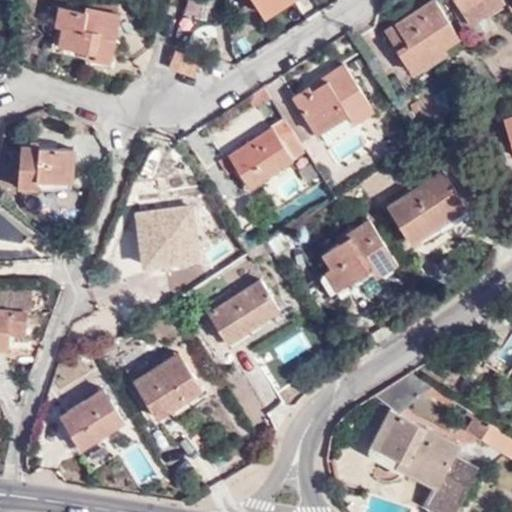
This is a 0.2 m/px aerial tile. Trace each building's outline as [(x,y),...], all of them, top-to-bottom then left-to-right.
[(119,10),(121,0),(89,0),(88,6),(119,10)] [(240,0),(257,24),(296,0),(240,0)] [(446,0),(467,31),(506,7),(501,0),(446,0)] [(119,10),(88,6),(86,5),(84,9),(57,5),(52,23),(61,25),(59,41),(96,47),(94,58),(111,60),(119,10)] [(455,46),(431,10),(386,39),(410,76),(455,46)] [(176,49),(169,69),(198,79),(205,59),(176,49)] [(374,113),(345,66),(295,98),(319,135),(346,117),(354,127),(374,113)] [(511,116),(503,120),(511,146),(511,116)] [(268,185),(310,158),(296,136),(279,147),(270,135),(226,162),(244,187),(262,178),(268,185)] [(85,178),(84,146),(29,145),(28,189),(51,189),(51,177),(85,178)] [(471,220),(441,175),(388,209),(410,246),(438,229),(444,237),(471,220)] [(141,266),(171,261),(169,247),(194,243),(186,207),(132,215),(141,266)] [(391,269),(362,220),(339,233),(342,239),(317,255),(326,267),(319,272),(330,290),(365,271),(372,280),(391,269)] [(169,247),(171,261),(197,257),(194,243),(169,247)] [(279,310),(261,280),(210,309),(227,338),(279,310)] [(33,289),(0,288),(0,350),(7,350),(7,339),(25,339),(27,313),(32,313),(33,289)] [(499,356),(511,363),(511,338),(510,337),(499,356)] [(176,348),(133,375),(155,410),(198,385),(176,348)] [(381,391),(369,400),(389,410),(400,416),(418,404),(429,388),(408,376),(391,385),(381,391)] [(122,415),(103,385),(58,411),(79,443),(104,428),(104,426),(122,415)] [(388,448),(400,416),(389,410),(377,442),(388,448)] [(511,435),(474,414),(465,430),(511,458),(511,435)] [(457,445),(400,416),(388,448),(409,460),(407,466),(438,480),(426,504),(441,511),(453,511),(479,465),(453,453),(457,445)]
